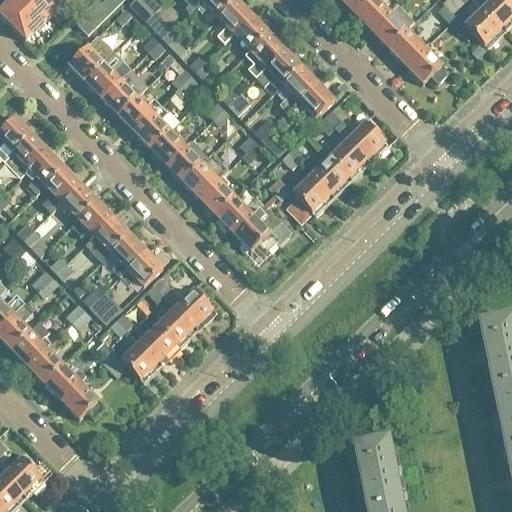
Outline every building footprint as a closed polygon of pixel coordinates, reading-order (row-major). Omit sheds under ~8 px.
[(0,19),(24,44),(69,0),(13,0),(0,13),(0,19)] [(116,0),(107,0),(106,1),(116,10),(121,5),(116,0)] [(135,15),(145,5),(139,0),(138,0),(129,9),(135,15)] [(197,9),(205,0),(180,0),(188,8),(184,12),(189,17),(197,9)] [(217,22),(236,3),(233,0),(205,0),(197,9),(203,16),(207,12),(217,22)] [(355,20),(375,1),(374,0),(342,0),(339,3),(355,20)] [(511,28),(511,5),(507,0),(494,0),(483,11),(506,34),(511,28)] [(106,1),(101,7),(110,16),(116,10),(106,1)] [(372,37),(392,18),(375,1),(355,20),(372,37)] [(233,39),(253,20),(236,3),(217,22),(226,31),(216,40),(224,48),(233,39)] [(101,7),(95,12),(104,22),(110,16),(101,7)] [(456,21),(447,11),(441,17),(450,27),(456,21)] [(488,52),(506,34),(483,11),(465,29),(475,39),(488,52)] [(95,12),(89,18),(98,27),(104,22),(95,12)] [(121,29),(131,19),(125,13),(114,23),(121,29)] [(89,18),(83,24),(92,33),(98,27),(89,18)] [(388,54),(408,34),(392,18),(372,37),(388,54)] [(249,56),(269,37),(253,20),(233,39),(249,56)] [(475,39),(465,29),(456,21),(450,27),(460,37),(460,36),(469,45),(475,39)] [(83,24),(77,29),(86,39),(92,33),(83,24)] [(162,43),(172,33),(166,27),(156,36),(162,43)] [(168,49),(178,39),(172,33),(162,43),(168,49)] [(405,71),(425,51),(408,34),(388,54),(405,71)] [(256,82),(285,54),(269,37),(249,56),(244,60),(254,70),(249,75),(256,82)] [(148,57),(158,47),(152,40),(142,50),(148,57)] [(84,87),(104,68),(114,58),(97,41),(67,69),(84,87)] [(154,63),(164,53),(158,47),(148,57),(154,63)] [(449,76),(425,51),(405,71),(422,88),(430,80),(437,88),(449,76)] [(278,94),(302,71),(285,54),(256,82),(263,90),(269,85),(278,94)] [(205,66),(199,59),(188,69),(195,76),(205,67),(205,66)] [(101,104),(120,85),(131,74),(123,65),(112,76),(104,68),(84,87),(101,104)] [(201,82),(211,73),(205,67),(195,76),(201,82)] [(288,117),(318,87),(302,71),(278,94),(286,102),(279,109),(287,117),(288,117)] [(177,93),(191,80),(185,74),(171,87),(177,93)] [(181,102),(197,86),(191,80),(177,93),(174,96),(181,102)] [(117,121),(137,101),(120,85),(101,104),(117,121)] [(315,124),(335,105),(318,87),(288,117),(295,124),(306,114),(315,124)] [(237,100),(231,94),(222,104),(228,110),(237,100)] [(238,120),(251,107),(241,97),(237,100),(228,110),(238,120)] [(134,137),(160,111),(153,103),(146,110),(137,101),(117,121),(134,137)] [(213,124),(224,113),(218,107),(207,118),(213,124)] [(150,154),(170,135),(180,126),(168,115),(166,117),(160,111),(134,137),(150,154)] [(219,130),(230,120),(224,113),(213,124),(219,130)] [(388,150),(376,138),(380,134),(369,123),(353,138),(331,115),(324,121),(334,131),(347,144),(369,168),(388,150)] [(0,162),(3,165),(30,138),(13,121),(0,134),(0,162)] [(334,131),(324,121),(318,127),(328,137),(334,131)] [(260,143),(270,133),(264,127),(254,137),(260,143)] [(283,153),(273,143),(276,140),(270,133),(260,143),(277,160),(283,153)] [(187,152),(190,149),(184,143),(181,146),(170,135),(150,154),(167,171),(187,152)] [(19,182),(27,174),(47,155),(30,138),(3,165),(19,182)] [(246,157),(256,147),(250,141),(240,151),(246,157)] [(369,168),(347,144),(329,162),(351,185),(369,168)] [(192,147),(190,149),(187,152),(167,171),(184,188),(203,169),(202,168),(208,163),(192,147)] [(252,163),(262,153),(256,147),(246,157),(252,163)] [(305,160),(294,150),(288,156),(298,166),(305,160)] [(44,191),(63,171),(47,155),(27,174),(44,191)] [(298,166),(288,156),(282,162),(292,172),(298,166)] [(227,176),(211,160),(208,163),(202,168),(203,169),(184,188),(200,205),(220,186),(218,184),(227,176)] [(351,185),(329,162),(311,179),(333,202),(351,185)] [(50,217),(60,207),(80,188),(63,171),(44,191),(51,198),(41,208),(50,217)] [(315,220),(333,202),(311,179),(292,197),(315,220)] [(274,199),(284,189),(278,182),(267,192),(274,199)] [(217,222),(236,203),(220,186),(200,205),(217,222)] [(76,224),(96,205),(80,188),(60,207),(76,224)] [(280,206),(290,195),(284,189),(274,199),(280,206)] [(253,220),(263,210),(255,202),(245,212),(236,203),(217,222),(233,239),(253,220)] [(93,241),(112,222),(96,205),(76,224),(93,241)] [(263,210),(253,220),(233,239),(250,256),(258,248),(265,256),(277,244),(270,237),(280,227),(263,210)] [(109,258),(129,238),(112,222),(93,241),(85,249),(92,256),(100,248),(109,258)] [(23,244),(32,235),(26,229),(16,238),(23,244)] [(29,251),(39,241),(32,235),(23,244),(29,251)] [(118,282),(145,255),(129,238),(109,258),(118,267),(111,274),(118,281),(118,282)] [(9,258),(18,249),(12,243),(3,252),(9,258)] [(15,264),(24,255),(18,249),(9,258),(15,264)] [(143,291),(162,272),(145,255),(118,282),(128,291),(135,284),(143,291)] [(56,278),(65,268),(59,262),(50,272),(56,278)] [(62,284),(71,275),(65,268),(56,278),(62,284)] [(0,287),(10,280),(3,270),(0,271),(0,287)] [(42,291),(51,282),(45,276),(31,289),(37,295),(42,291)] [(48,298),(57,288),(51,282),(42,291),(48,298)] [(216,318),(204,306),(208,302),(197,291),(182,304),(161,282),(153,289),(163,299),(175,312),(197,336),(216,318)] [(163,299),(153,289),(147,296),(156,306),(163,299)] [(94,317),(111,301),(104,294),(98,301),(88,311),(94,317)] [(88,311),(98,301),(92,295),(82,305),(88,311)] [(0,333),(25,309),(16,300),(5,310),(0,305),(0,333)] [(71,327),(84,314),(77,307),(64,320),(71,327)] [(0,343),(12,356),(40,327),(38,325),(29,335),(22,327),(33,317),(25,309),(0,333),(0,343)] [(197,336),(175,312),(157,329),(179,353),(197,336)] [(91,321),(84,314),(71,327),(78,334),(91,321)] [(133,328),(123,318),(117,324),(127,334),(133,328)] [(511,321),(479,328),(492,391),(511,387),(511,321)] [(127,334),(117,324),(110,331),(120,341),(127,334)] [(28,373),(51,350),(42,341),(48,335),(40,327),(12,356),(28,373)] [(179,353),(157,329),(139,347),(162,370),(179,353)] [(113,357),(103,347),(97,354),(106,363),(113,357)] [(162,370),(139,347),(120,365),(122,366),(143,388),(162,370)] [(45,389),(64,370),(52,358),(56,354),(51,350),(28,373),(45,389)] [(116,373),(122,366),(120,365),(113,357),(106,363),(116,373)] [(61,406),(81,387),(85,383),(78,375),(73,380),(64,370),(45,389),(61,406)] [(105,412),(88,395),(81,387),(61,406),(78,424),(86,416),(93,424),(105,412)] [(511,452),(511,387),(492,391),(505,454),(511,452)] [(388,447),(387,443),(353,450),(365,511),(373,511),(400,506),(388,447)] [(44,486),(32,474),(36,470),(24,458),(2,480),(25,503),(44,486)] [(16,511),(25,503),(2,480),(0,482),(0,511),(16,511)]
